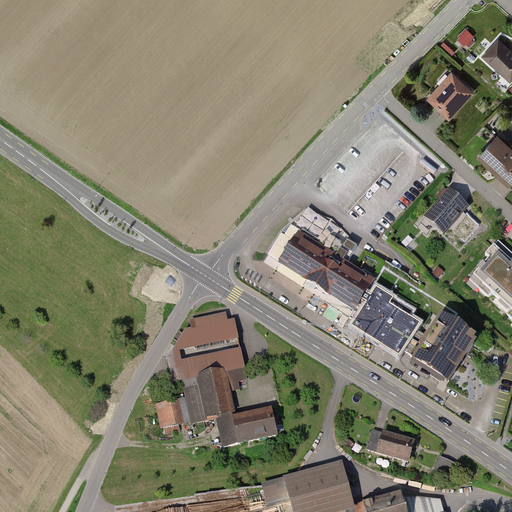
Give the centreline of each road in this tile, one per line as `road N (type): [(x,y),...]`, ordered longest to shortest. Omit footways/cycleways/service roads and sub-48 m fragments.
road 1 (primary): [(511,472),(205,276)]
road 2 (residential): [(205,276),(147,365),(82,511)]
road 3 (residential): [(377,90),(205,276)]
road 4 (primary): [(205,276),(0,138)]
road 5 (residential): [(377,90),(511,214)]
road 6 (residential): [(464,0),(377,90)]
